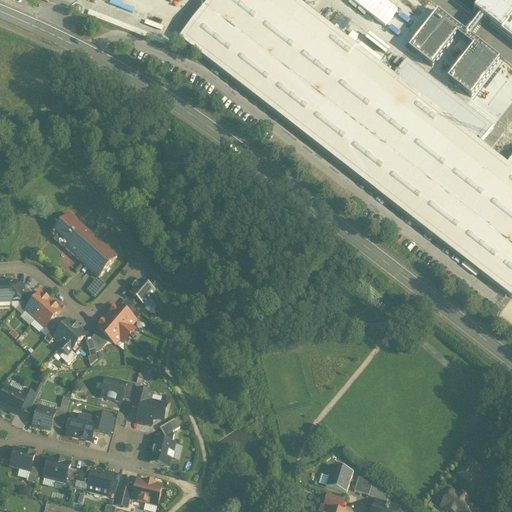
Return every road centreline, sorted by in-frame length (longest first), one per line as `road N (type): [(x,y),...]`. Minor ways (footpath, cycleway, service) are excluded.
road 1 (secondary): [(0,10),(169,99),(511,361)]
road 2 (residential): [(0,268),(30,267),(87,318),(137,262)]
road 3 (residential): [(125,467),(8,434)]
